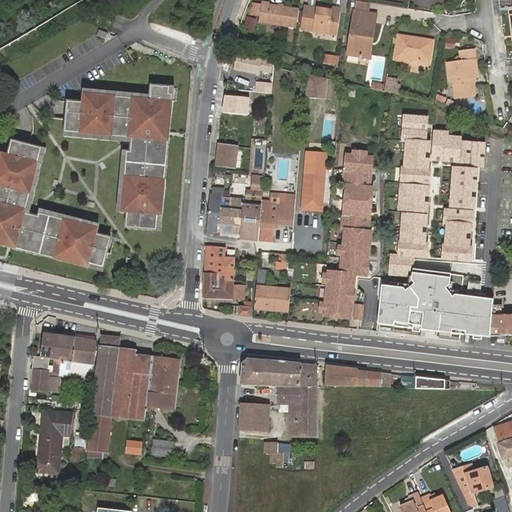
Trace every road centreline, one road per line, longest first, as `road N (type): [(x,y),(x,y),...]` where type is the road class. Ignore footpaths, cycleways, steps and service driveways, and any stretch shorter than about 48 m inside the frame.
road 1 (residential): [(189,321),(206,106),(232,0)]
road 2 (secondary): [(511,358),(238,326)]
road 3 (secondary): [(241,345),(511,377)]
road 4 (residential): [(6,511),(28,297)]
road 5 (residential): [(344,511),(511,402)]
road 6 (secondary): [(28,297),(211,341)]
road 7 (secondary): [(189,321),(31,283)]
road 8 (residential): [(229,353),(218,511)]
